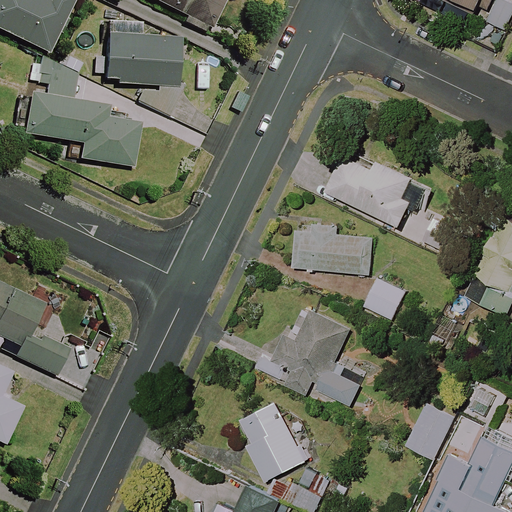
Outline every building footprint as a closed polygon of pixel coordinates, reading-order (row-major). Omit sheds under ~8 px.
[(45,0),(45,1),(42,0),(0,0),(0,33),(46,54),(71,0),(45,0)] [(145,0),(183,17),(180,23),(203,34),(206,28),(210,30),(224,0),(145,0)] [(449,0),(482,14),(488,0),(449,0)] [(511,22),(511,4),(502,0),(499,0),(488,22),(507,32),(511,22)] [(140,88),(133,102),(167,119),(176,100),(177,87),(181,39),(138,35),(139,26),(107,23),(102,77),(115,79),(115,86),(140,88)] [(138,124),(106,118),(108,107),(29,94),(22,136),(79,145),(77,160),(131,169),(138,124)] [(430,189),(416,182),(418,178),(383,162),(381,166),(350,151),(330,192),(404,227),(413,208),(419,212),(430,189)] [(511,314),(511,219),(503,216),(468,298),(511,316),(511,314)] [(463,231),(436,218),(424,242),(451,255),(463,231)] [(318,230),(299,228),(296,266),(376,271),(379,234),(345,231),(346,224),(318,222),(318,230)] [(408,293),(379,279),(366,307),(395,321),(408,293)] [(0,347),(0,352),(56,378),(68,352),(28,334),(42,303),(0,283),(0,342),(2,343),(0,347)] [(278,358),(296,367),(289,383),(311,393),(315,385),(355,404),(365,382),(344,373),(350,361),(340,357),(355,326),(315,308),(302,335),(291,330),(278,358)] [(265,355),(261,363),(286,375),(290,367),(265,355)] [(12,374),(0,368),(0,443),(4,445),(21,408),(1,398),(12,374)] [(312,457),(281,399),(247,417),(259,439),(253,442),(272,478),(312,457)] [(458,419),(429,404),(408,446),(436,461),(458,419)] [(467,462),(450,454),(423,511),(511,511),(498,505),(511,473),(511,449),(479,435),(467,462)] [(299,481),(290,499),(315,511),(317,511),(326,495),(312,488),(322,469),(311,463),(301,482),(299,481)] [(278,511),(286,497),(253,481),(237,511),(278,511)]
